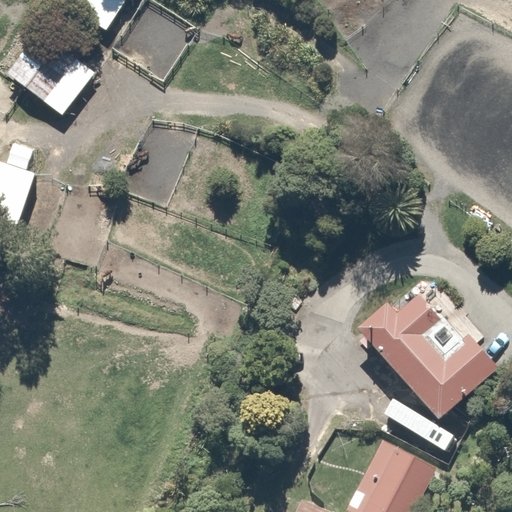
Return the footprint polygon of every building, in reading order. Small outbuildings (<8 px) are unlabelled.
[(112,40),(140,0),(90,0),(79,16),(112,40)] [(32,47),(10,76),(56,110),(78,81),(32,47)] [(0,219),(30,228),(46,174),(0,159),(0,219)] [(424,278),(369,329),(452,417),(506,366),(424,278)] [(425,511),(445,466),(384,439),(353,510),(358,511),(425,511)]
